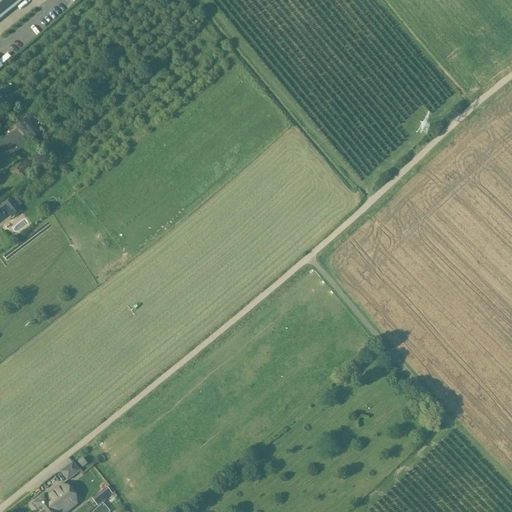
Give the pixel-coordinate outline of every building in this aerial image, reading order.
[(0,0),(0,20),(24,0),(0,0)] [(2,65),(12,57),(8,52),(0,58),(0,68),(2,66),(2,65)] [(17,130),(0,143),(0,166),(31,142),(31,143),(37,138),(22,119),(13,126),(17,130)] [(74,157),(81,152),(76,145),(69,150),(74,157)] [(0,205),(0,222),(5,218),(2,214),(5,211),(12,219),(23,211),(19,206),(21,204),(14,195),(0,205)] [(82,459),(78,462),(82,468),(86,464),(82,459)] [(72,463),(69,465),(76,474),(79,471),(72,463)] [(34,504),(33,504),(39,511),(65,511),(76,504),(61,485),(45,497),(44,495),(34,504)] [(106,487),(92,500),(97,506),(112,493),(106,487)]
